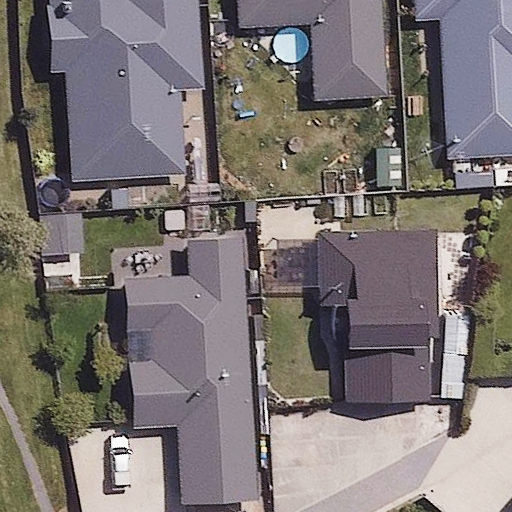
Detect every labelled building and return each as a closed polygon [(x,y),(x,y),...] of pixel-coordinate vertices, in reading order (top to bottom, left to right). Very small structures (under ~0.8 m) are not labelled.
[(42,0),(46,59),(67,58),(74,178),(185,171),(180,89),(205,88),(199,0),(42,0)] [(243,0),(245,22),(315,16),(321,96),(392,91),(384,0),(243,0)] [(511,0),(418,0),(419,17),(444,16),(449,156),(511,153),(511,0)] [(81,206),(44,209),(47,247),(83,245),(81,206)] [(438,226),(323,229),(326,338),(346,337),(348,394),(432,392),(431,346),(441,346),(438,226)] [(196,266),(130,268),(134,427),(183,426),(185,494),(259,492),(252,233),(195,234),(196,266)]
